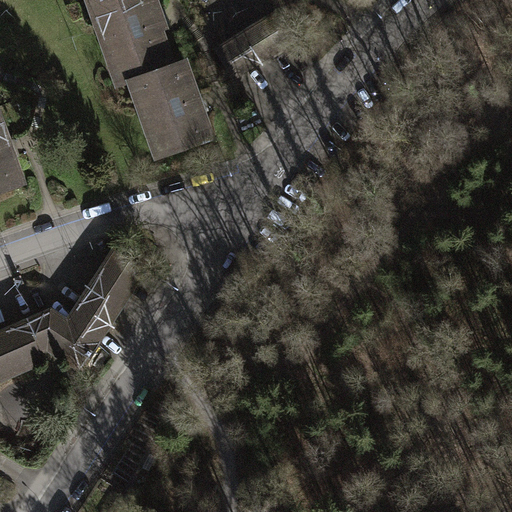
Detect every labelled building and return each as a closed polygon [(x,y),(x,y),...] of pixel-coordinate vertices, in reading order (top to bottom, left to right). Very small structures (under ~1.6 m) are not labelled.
[(88,0),(119,83),(131,79),(171,64),(158,28),(162,27),(152,0),(88,0)] [(215,47),(233,77),(295,40),(277,10),(215,47)] [(159,154),(209,136),(181,60),(171,64),(131,79),(159,154)] [(0,189),(22,182),(0,120),(0,189)] [(69,322),(95,340),(142,269),(116,251),(69,322)] [(69,322),(50,311),(0,332),(0,375),(41,358),(35,346),(48,340),(84,364),(98,343),(95,340),(69,322)]
